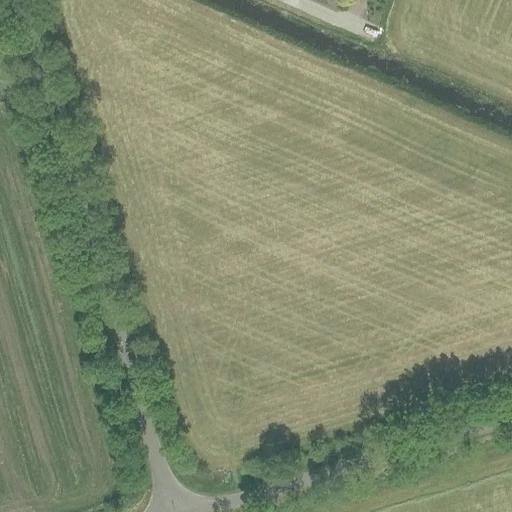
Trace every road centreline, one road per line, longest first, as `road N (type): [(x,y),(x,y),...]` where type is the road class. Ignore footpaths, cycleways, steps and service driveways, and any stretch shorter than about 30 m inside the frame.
road 1 (unclassified): [(173,511),(21,0)]
road 2 (unclassified): [(511,418),(200,511)]
